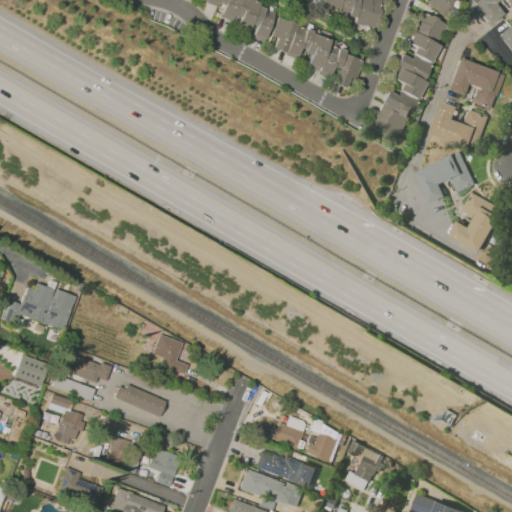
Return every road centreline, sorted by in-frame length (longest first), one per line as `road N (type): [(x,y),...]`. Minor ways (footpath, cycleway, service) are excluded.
road 1 (track): [(0,210),(511,507)]
road 2 (motorway): [(0,92),(511,387)]
road 3 (motorway): [(358,234),(0,31)]
road 4 (residential): [(143,0),(359,112),(401,0)]
road 5 (motorway): [(511,321),(358,234)]
road 6 (residential): [(243,382),(195,511)]
